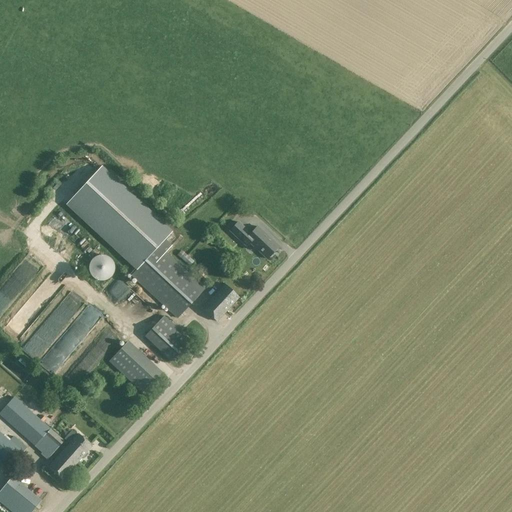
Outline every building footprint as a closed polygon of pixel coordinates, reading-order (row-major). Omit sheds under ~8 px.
[(177,319),(205,289),(158,246),(171,231),(100,166),(65,204),(110,245),(104,252),(177,319)] [(279,245),(258,225),(251,233),(239,221),(230,230),(247,245),(250,242),(268,258),(279,245)] [(107,280),(110,278),(113,273),(114,271),(114,268),(114,265),(112,261),(109,258),(106,256),(101,256),(98,256),(95,257),(91,260),(89,263),(88,267),(88,270),(89,272),(91,276),(94,279),(97,280),(100,281),(104,281),(107,280)] [(120,285),(114,292),(129,304),(127,307),(136,313),(143,304),(122,288),(122,287),(120,285)] [(217,321),(239,298),(225,285),(203,309),(217,321)] [(164,316),(145,337),(171,362),(190,340),(164,316)] [(64,356),(69,353),(66,349),(69,347),(64,337),(57,341),(64,356)] [(142,392),(161,372),(128,342),(109,362),(142,392)] [(49,429),(50,428),(42,422),(38,418),(14,396),(0,411),(0,416),(41,452),(40,453),(47,460),(58,447),(64,441),(49,429)] [(0,462),(2,461),(10,468),(27,448),(13,436),(9,440),(0,432),(0,462)] [(78,434),(63,451),(63,452),(77,463),(82,457),(84,459),(88,454),(86,453),(92,446),(78,434)] [(63,451),(48,468),(49,468),(62,479),(77,463),(63,452),(63,451)] [(0,502),(11,511),(32,511),(41,501),(11,476),(0,489),(0,502)]
